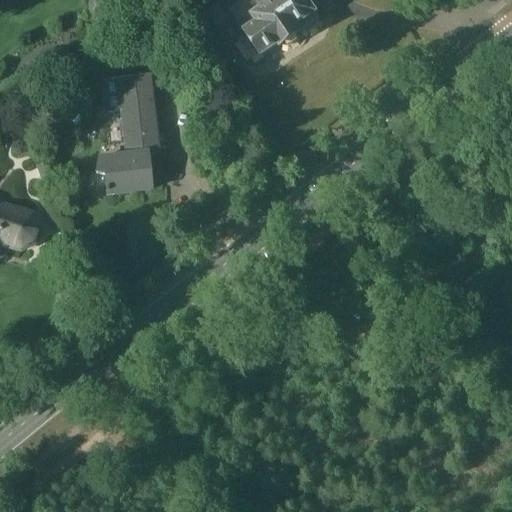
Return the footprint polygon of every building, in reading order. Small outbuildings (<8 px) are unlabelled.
[(95,22),(112,20),(109,0),(108,0),(93,1),(95,22)] [(318,22),(320,20),(306,0),(248,0),(233,10),(248,34),(249,33),(250,35),(240,41),(252,59),(262,53),(263,55),(280,43),(282,46),(283,45),(284,46),(290,47),(299,41),(300,35),(300,34),(304,31),(309,33),(317,28),(318,22)] [(158,42),(146,43),(147,56),(159,55),(158,42)] [(149,77),(105,81),(108,105),(122,104),(127,155),(99,158),(96,174),(105,176),(107,195),(151,190),(147,155),(158,153),(149,77)] [(196,125),(186,129),(191,141),(200,137),(196,125)] [(36,245),(41,229),(34,215),(0,204),(0,245),(22,252),(36,245)]
